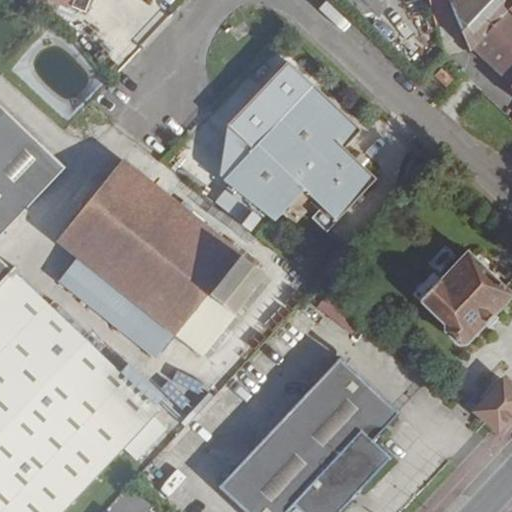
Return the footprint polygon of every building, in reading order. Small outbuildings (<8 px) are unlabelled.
[(84,13),(90,0),(50,0),(71,8),(71,7),(84,13)] [(511,0),(428,0),(436,25),(457,16),(470,46),(472,50),(511,87),(511,0)] [(446,87),(453,80),(441,68),(434,76),(446,87)] [(376,179),(344,148),(361,130),(314,85),(258,144),(222,180),(275,222),(283,213),(304,191),(311,197),(322,207),(337,222),(376,179)] [(0,106),(0,236),(17,218),(65,168),(0,106)] [(122,159),(56,241),(201,356),(265,275),(122,159)] [(295,224),(308,212),(301,206),(311,197),(304,191),(283,213),(295,224)] [(337,222),(322,207),(311,218),(327,232),(337,222)] [(466,344),(511,295),(511,294),(468,252),(441,280),(440,278),(419,300),(445,324),(445,331),(459,345),(466,344)] [(0,511),(63,511),(124,449),(154,417),(160,411),(0,259),(0,511)] [(330,296),(319,310),(352,336),(363,322),(330,296)] [(339,358),(218,488),(244,511),(338,511),(383,465),(382,450),(373,441),(399,413),(339,358)] [(511,419),(511,392),(498,379),(467,411),(495,438),(511,419)] [(154,417),(124,449),(137,462),(168,430),(154,417)]
